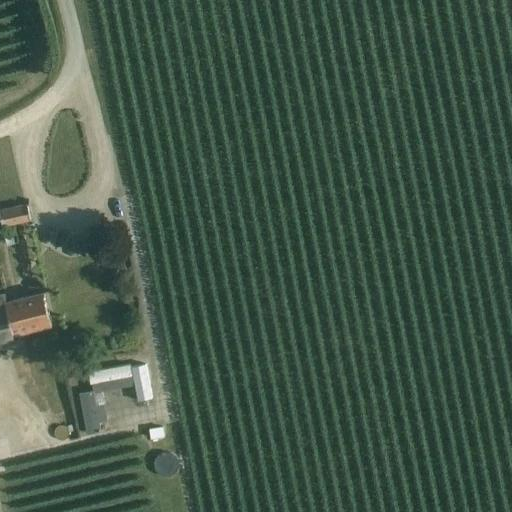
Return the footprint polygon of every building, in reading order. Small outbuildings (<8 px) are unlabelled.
[(27,201),(24,202),(0,207),(0,211),(3,225),(31,219),(27,201)] [(3,295),(0,296),(0,347),(16,344),(14,336),(51,327),(43,293),(6,302),(3,295)] [(86,360),(89,373),(131,365),(129,353),(86,360)] [(91,379),(77,382),(82,403),(96,399),(91,379)] [(148,416),(149,430),(162,429),(162,416),(148,416)] [(170,444),(155,443),(154,460),(169,461),(170,444)]
